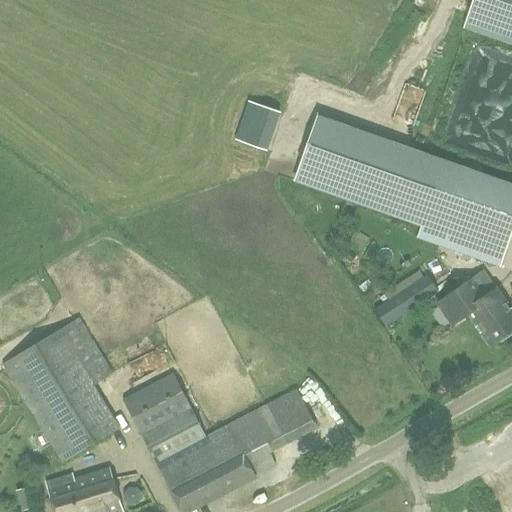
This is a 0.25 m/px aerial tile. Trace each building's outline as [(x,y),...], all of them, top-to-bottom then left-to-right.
[(511,39),(511,0),(475,0),(470,33),(511,39)] [(511,228),(511,183),(318,117),(295,182),(448,235),(443,247),(499,267),(511,228)] [(385,291),(369,301),(375,310),(375,311),(385,327),(438,293),(427,276),(424,278),(391,300),(385,291)] [(456,324),(469,314),(467,310),(488,296),(476,278),(466,284),(459,289),(441,302),(456,324)] [(469,314),(492,346),(511,332),(511,313),(495,290),(488,296),(467,310),(469,314)] [(76,456),(121,429),(94,386),(113,375),(80,318),(1,365),(28,408),(62,464),(76,456)] [(269,448),(313,426),(296,391),(205,437),(173,374),(123,400),(140,434),(141,434),(155,462),(154,463),(179,511),(182,511),(277,464),(269,448)] [(325,403),(319,408),(332,425),(338,420),(325,403)] [(74,511),(123,511),(110,469),(82,477),(91,505),(74,510),(74,511)] [(91,505),(82,477),(74,480),(73,474),(45,483),(54,511),(74,511),(74,510),(91,505)] [(22,511),(35,507),(30,487),(17,491),(22,511)]
